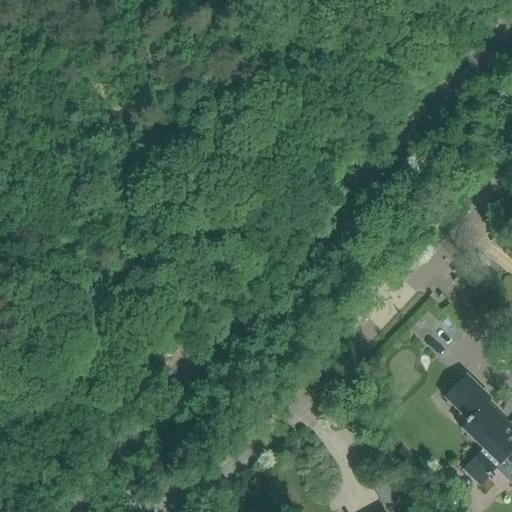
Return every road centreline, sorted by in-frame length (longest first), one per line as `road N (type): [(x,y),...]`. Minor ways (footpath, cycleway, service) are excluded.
road 1 (unclassified): [(92,511),(208,353),(316,231)]
road 2 (residential): [(170,511),(284,417),(391,305)]
road 3 (unclassified): [(316,231),(511,25)]
road 4 (residential): [(391,305),(511,176)]
